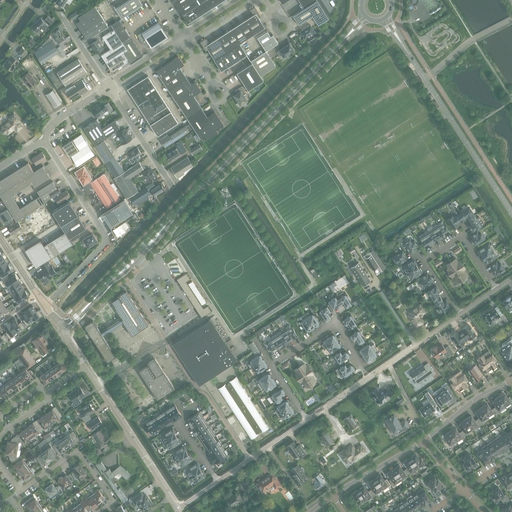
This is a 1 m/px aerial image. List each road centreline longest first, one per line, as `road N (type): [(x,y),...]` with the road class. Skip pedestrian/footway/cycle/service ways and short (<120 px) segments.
road 1 (unclassified): [(63,329),(347,36)]
road 2 (unclassified): [(45,305),(107,240),(44,139)]
road 3 (unclassified): [(511,213),(398,38)]
road 4 (residential): [(307,419),(271,363),(334,323),(368,377)]
road 5 (residential): [(460,313),(424,259),(462,235),(496,289)]
road 6 (residential): [(177,508),(84,365)]
